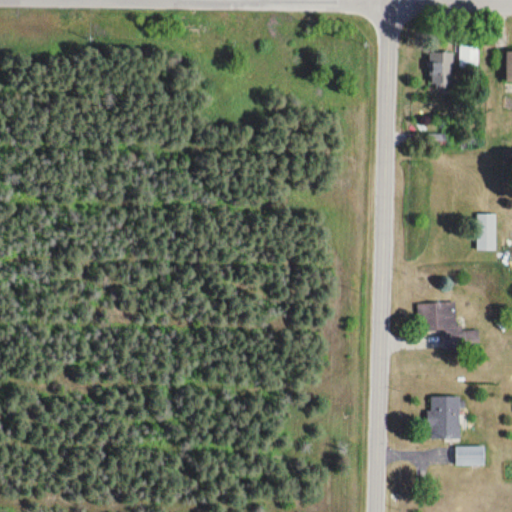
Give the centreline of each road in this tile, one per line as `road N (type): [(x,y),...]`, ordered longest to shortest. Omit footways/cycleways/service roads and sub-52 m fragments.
road 1 (residential): [(373,511),(388,0)]
road 2 (residential): [(292,0),(511,4)]
